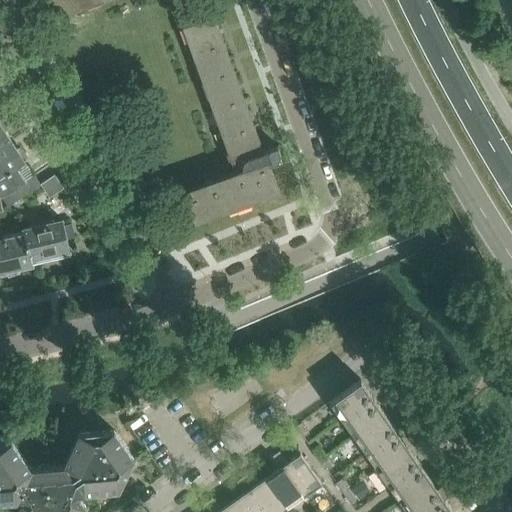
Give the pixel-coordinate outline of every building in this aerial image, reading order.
[(51,0),(57,16),(59,15),(72,10),(71,6),(79,3),(80,7),(85,5),(85,6),(86,5),(99,0),(51,0)] [(186,199),(180,201),(181,205),(188,202),(195,222),(196,221),(200,219),(199,215),(207,212),(209,216),(222,212),(224,211),(228,209),(227,205),(235,202),(236,207),(250,202),(251,202),(252,204),(257,203),(254,196),(262,193),(264,197),(277,192),(279,192),(269,164),(272,163),(281,160),(279,154),(280,154),(277,146),(269,149),(269,150),(263,152),(263,154),(259,156),(254,143),(259,141),(255,130),(254,126),(249,128),(244,115),(249,114),(245,103),(246,103),(244,98),(239,100),(234,88),(239,86),(235,75),(236,75),(234,71),(229,72),(224,60),(229,58),(225,48),(226,48),(224,43),(219,45),(214,33),(219,31),(215,20),(216,20),(214,16),(213,13),(208,14),(209,17),(182,27),(183,28),(188,42),(192,40),(195,48),(192,50),(193,54),(192,54),(193,56),(198,69),(202,68),(205,76),(202,77),(203,82),(203,83),(204,83),(208,97),(212,95),(215,103),(212,105),(213,109),(213,111),(214,111),(218,124),(222,123),(225,131),(222,132),(223,137),(223,139),(224,138),(228,152),(233,150),(235,158),(232,160),(233,164),(233,166),(234,166),(236,171),(235,172),(225,176),(227,181),(214,185),(213,180),(208,181),(208,182),(198,186),(199,190),(187,195),(187,194),(185,195),(186,199)] [(3,131),(0,126),(0,146),(10,140),(4,130),(3,131)] [(0,196),(1,196),(8,206),(40,185),(34,175),(26,180),(25,179),(24,179),(16,167),(25,162),(24,160),(23,161),(15,150),(16,149),(10,140),(0,146),(0,196)] [(70,251),(67,238),(75,237),(72,223),(64,225),(63,220),(23,229),(24,234),(25,234),(32,265),(33,265),(33,264),(71,256),(70,251)] [(24,234),(0,239),(0,270),(4,269),(5,270),(19,267),(18,266),(31,263),(32,265),(25,234),(24,234)] [(454,511),(444,496),(453,490),(445,479),(436,486),(427,473),(361,379),(329,401),(396,496),(407,511),(454,511)] [(301,422),(296,426),(303,437),(309,433),(301,422)] [(0,499),(24,498),(17,511),(83,511),(86,507),(76,493),(119,490),(133,458),(113,430),(79,433),(64,464),(30,467),(11,439),(0,439),(0,499)] [(318,445),(312,449),(319,460),(325,456),(318,445)] [(279,451),(270,457),(270,458),(274,463),(283,457),(279,451)] [(287,462),(282,465),(304,496),(322,483),(300,453),(287,462)] [(332,466),(325,456),(319,460),(327,470),(332,466)] [(278,469),(266,477),(287,508),(304,496),(282,465),(287,462),(283,457),(274,463),(278,469)] [(246,475),(237,481),(241,487),(250,480),(246,475)] [(254,486),(249,489),(265,511),(281,511),(287,508),(266,477),(254,486)] [(336,483),(343,493),(349,489),(341,479),(336,483)] [(244,492),(232,501),(240,511),(265,511),(249,489),(254,486),(250,480),(241,487),(244,492)] [(356,499),(349,489),(343,493),(350,503),(356,499)] [(212,498),(203,505),(204,505),(207,510),(217,504),(213,498),(212,498)] [(220,509),(216,511),(240,511),(232,501),(220,509)]
